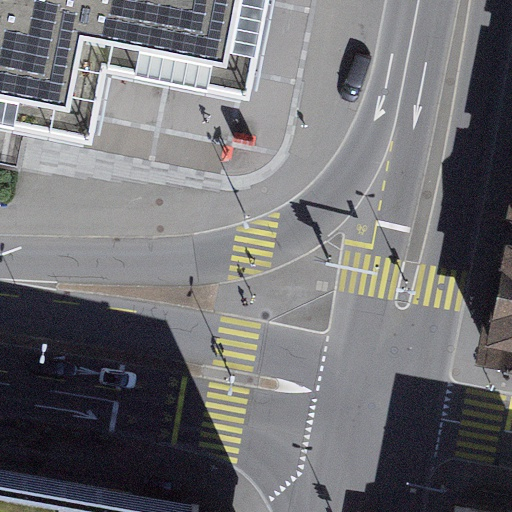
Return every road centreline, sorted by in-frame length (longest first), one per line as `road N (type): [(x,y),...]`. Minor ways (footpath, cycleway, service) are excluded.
road 1 (tertiary): [(437,0),(373,145),(322,214),(253,248),(165,263),(0,258)]
road 2 (secondary): [(462,0),(376,413)]
road 3 (tertiary): [(0,345),(230,380),(376,413)]
road 4 (tertiary): [(376,413),(511,439)]
